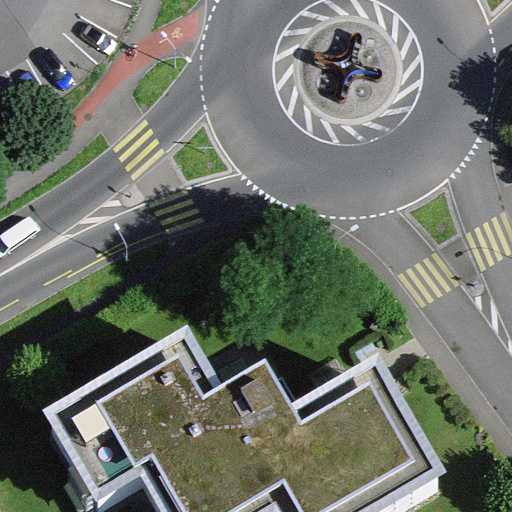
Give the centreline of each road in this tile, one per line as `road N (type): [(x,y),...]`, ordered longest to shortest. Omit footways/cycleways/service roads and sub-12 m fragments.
road 1 (primary): [(235,56),(46,249)]
road 2 (primary): [(46,249),(303,177)]
road 3 (residential): [(511,347),(453,117)]
road 4 (residential): [(348,186),(429,279),(511,347)]
road 5 (primary): [(235,56),(248,128),(303,177)]
road 6 (primary): [(348,186),(411,167),(453,117)]
